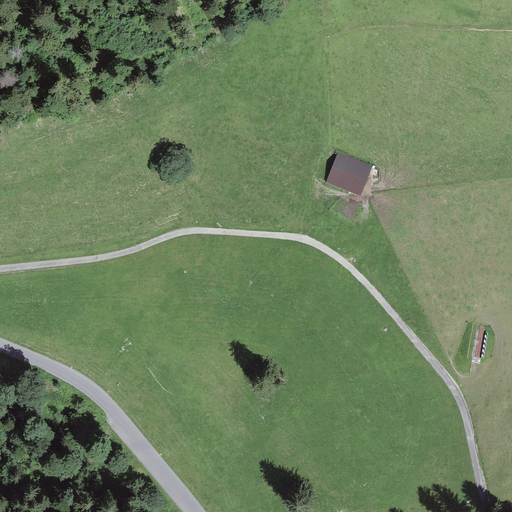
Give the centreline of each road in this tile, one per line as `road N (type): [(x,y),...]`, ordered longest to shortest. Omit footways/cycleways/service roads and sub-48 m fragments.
road 1 (track): [(486,511),(451,384),(365,281),(301,238)]
road 2 (track): [(301,238),(189,230),(106,257),(0,268)]
road 3 (unclassified): [(0,344),(89,386),(198,511)]
